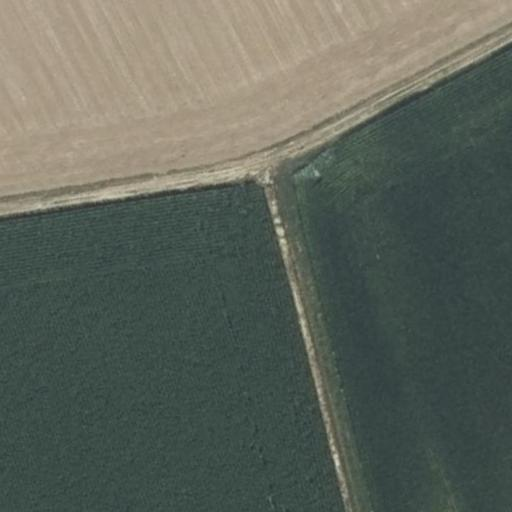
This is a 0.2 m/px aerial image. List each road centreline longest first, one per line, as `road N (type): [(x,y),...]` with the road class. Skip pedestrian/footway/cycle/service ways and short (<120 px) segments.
road 1 (track): [(511,36),(327,135),(233,170),(0,208)]
road 2 (track): [(355,511),(264,159)]
